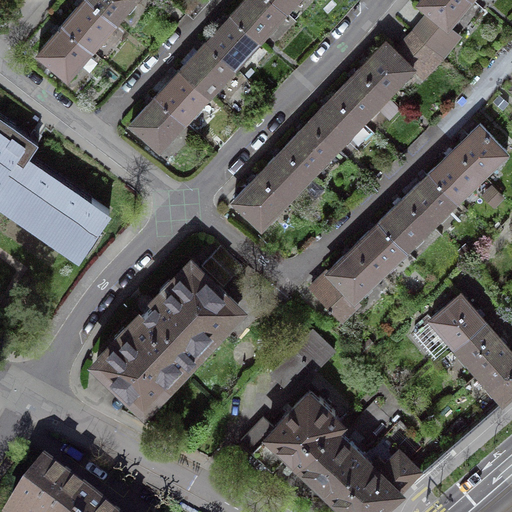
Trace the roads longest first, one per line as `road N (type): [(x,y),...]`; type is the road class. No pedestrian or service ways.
road 1 (residential): [(237,241),(278,273),(296,273),(511,54)]
road 2 (residential): [(258,511),(35,392)]
road 3 (residential): [(35,392),(100,294),(187,203)]
road 4 (residential): [(216,173),(379,0)]
road 5 (residential): [(121,103),(219,0)]
road 6 (residential): [(0,57),(96,130)]
